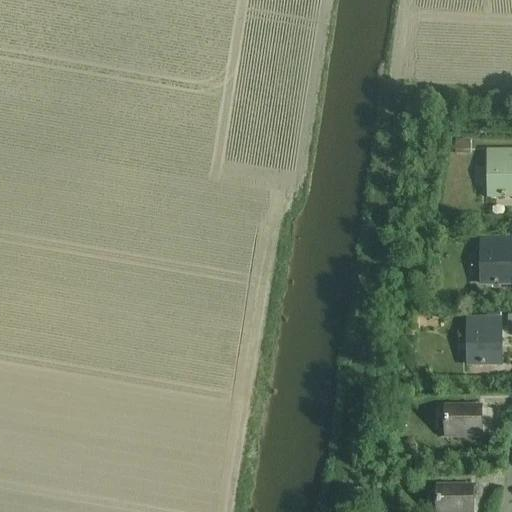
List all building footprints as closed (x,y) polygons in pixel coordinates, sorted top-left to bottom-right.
[(489,198),(511,198),(511,154),(490,154),(489,198)] [(511,241),(482,242),(483,286),(511,285),(511,241)] [(511,317),(501,318),(501,316),(487,316),(487,322),(469,322),(469,378),(478,378),(477,370),(485,370),(485,366),(501,366),(501,333),(511,333),(511,317)] [(449,408),(449,439),(479,439),(479,408),(449,408)] [(440,488),(440,511),(469,511),(470,487),(440,488)]
